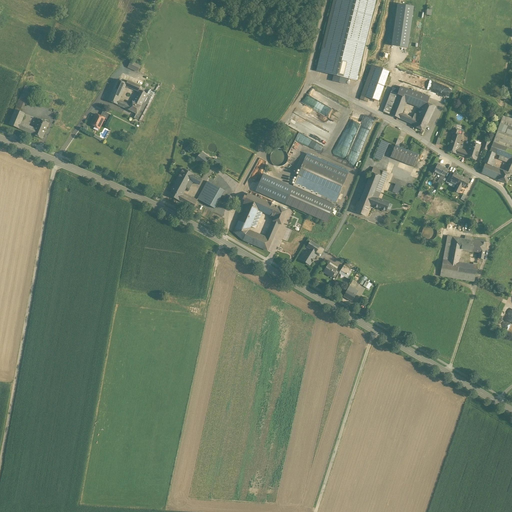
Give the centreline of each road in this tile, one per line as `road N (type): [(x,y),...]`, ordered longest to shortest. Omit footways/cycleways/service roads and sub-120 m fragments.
road 1 (secondary): [(221,242),(511,409)]
road 2 (track): [(56,161),(0,473)]
road 3 (secondary): [(0,138),(221,242)]
road 4 (residential): [(308,79),(421,137),(502,188),(511,204)]
road 5 (track): [(316,511),(374,331)]
road 6 (residential): [(221,242),(228,206),(308,79)]
